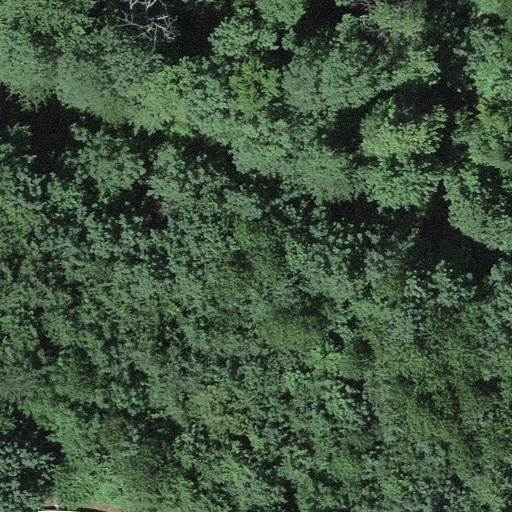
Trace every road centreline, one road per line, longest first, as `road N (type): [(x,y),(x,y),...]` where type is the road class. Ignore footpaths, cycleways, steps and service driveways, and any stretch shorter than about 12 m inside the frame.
road 1 (track): [(384,208),(0,71)]
road 2 (track): [(511,254),(474,249),(384,208)]
